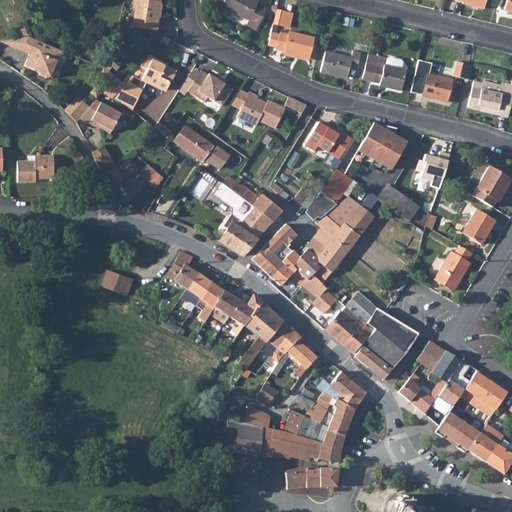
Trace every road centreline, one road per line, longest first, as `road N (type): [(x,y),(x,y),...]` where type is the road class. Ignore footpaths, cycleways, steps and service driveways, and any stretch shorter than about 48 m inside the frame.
road 1 (tertiary): [(0,209),(162,232),(235,269),(373,384),(391,406),(404,449)]
road 2 (residential): [(511,146),(318,97),(206,43),(193,31),(187,0)]
road 3 (residential): [(337,0),(511,40)]
road 4 (tertiary): [(404,449),(418,468),(511,510)]
road 5 (residential): [(511,240),(451,344)]
